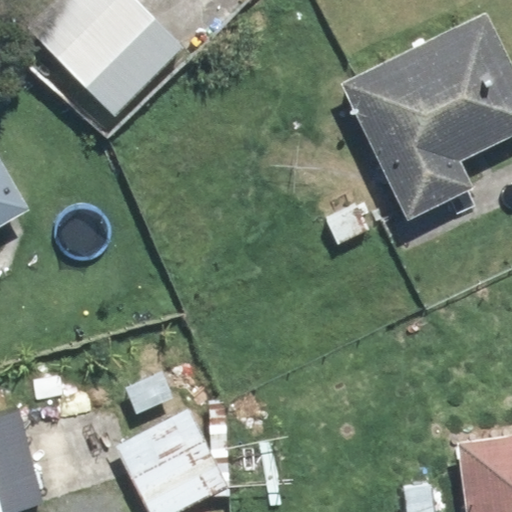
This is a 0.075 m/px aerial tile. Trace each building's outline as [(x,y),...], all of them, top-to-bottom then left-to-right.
[(138,0),(41,0),(19,21),(110,118),(184,48),(138,0)] [(458,157),(511,129),(511,63),(483,8),(336,82),(408,222),(474,189),(458,157)] [(0,217),(19,206),(0,173),(0,217)] [(176,511),(226,484),(180,404),(109,444),(146,511),(176,511)] [(511,511),(511,433),(451,439),(458,511),(511,511)] [(9,436),(0,438),(0,511),(18,511),(27,510),(9,436)] [(373,480),(375,511),(428,511),(426,476),(373,480)]
